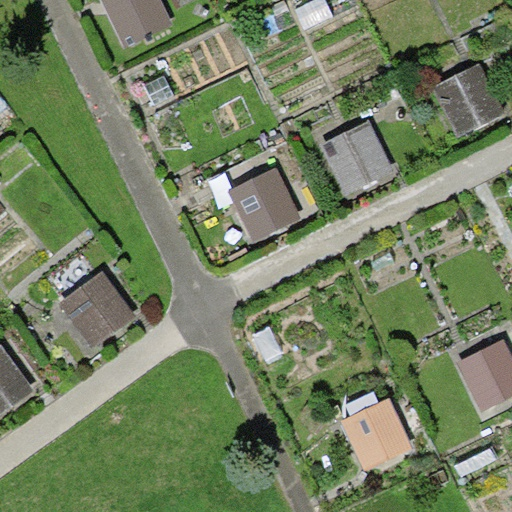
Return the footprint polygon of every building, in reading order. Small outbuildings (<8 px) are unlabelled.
[(161,0),(101,0),(124,48),(173,25),(161,0)] [(481,63),(433,86),(458,137),(506,114),(481,63)] [(370,120),(320,143),(346,198),(396,175),(370,120)] [(277,167),(227,190),(251,242),(301,218),(277,167)] [(104,271),(60,302),(92,347),(136,316),(104,271)] [(511,355),(504,339),(457,362),(481,412),(511,396),(511,355)] [(1,345),(0,345),(0,416),(35,391),(1,345)] [(390,398),(342,420),(365,472),(413,450),(390,398)]
